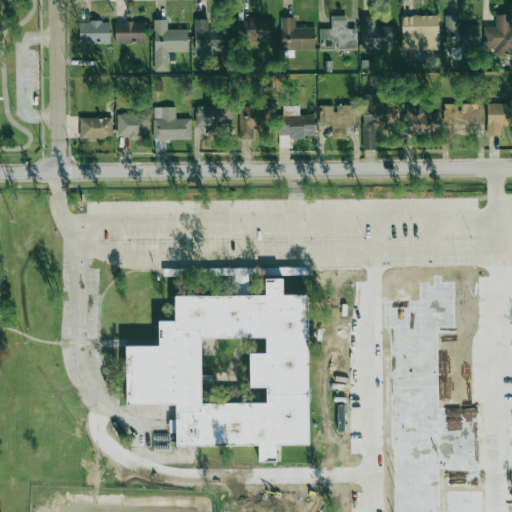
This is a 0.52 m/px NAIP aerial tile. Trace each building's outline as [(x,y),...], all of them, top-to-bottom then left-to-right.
[(438,15),(402,16),(402,51),(439,50),(438,15)] [(511,15),(495,15),(495,27),(484,27),(484,48),(494,48),(494,55),(511,55),(511,26),(511,27),(511,15)] [(320,50),(336,49),(357,49),(356,28),(346,29),(346,16),(331,16),(331,29),(320,29),(320,50)] [(396,49),(396,26),(375,27),(375,16),(361,16),(362,49),(396,49)] [(446,48),(476,46),(475,24),(459,25),(459,16),(445,16),(446,48)] [(314,27),(294,28),(294,17),(281,18),(281,50),(314,49),(314,27)] [(248,18),(248,40),(272,41),(272,19),(248,18)] [(169,71),(168,52),(187,52),(187,29),(167,29),(167,19),(154,20),(155,71),(169,71)] [(195,56),(217,56),(217,51),(226,50),(226,29),(208,29),(208,19),(194,19),(195,56)] [(248,21),(237,20),(235,38),(246,39),(248,21)] [(79,44),(110,44),(109,21),(79,21),(79,44)] [(115,43),(145,44),(145,22),(115,21),(115,43)] [(362,150),(379,149),(379,125),(393,125),(393,112),(378,112),(378,94),(362,94),(362,150)] [(459,104),(444,104),(444,125),(480,124),(479,103),(459,104)] [(486,135),(501,136),(501,126),(511,125),(511,103),(487,103),(486,135)] [(345,124),(354,124),(354,105),(335,105),(323,106),(324,126),(331,126),(332,135),(346,135),(345,124)] [(208,139),(217,138),(217,129),(229,129),(229,106),(195,107),(196,127),(207,127),(208,139)] [(190,118),(176,119),(175,107),(153,107),(153,140),(191,139),(190,118)] [(239,138),(253,139),(253,128),(267,129),(267,107),(239,107),(239,138)] [(438,113),(410,113),(411,135),(439,134),(438,113)] [(117,137),(148,138),(148,114),(117,114),(117,137)] [(112,117),(80,118),(80,139),(112,138),(112,117)] [(176,295),(309,294),(311,444),(176,446),(176,403),(126,404),(126,346),(159,345),(159,320),(176,320),(176,295)]
